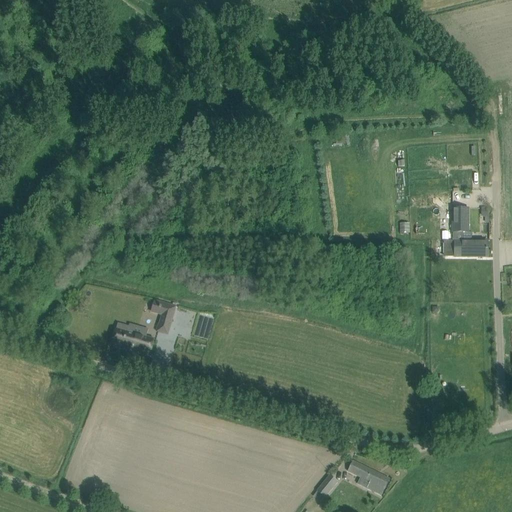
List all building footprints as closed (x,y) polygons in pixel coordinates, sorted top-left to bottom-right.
[(511,139),(511,120),(500,120),(499,138),(511,139)] [(343,136),(335,138),(336,145),(344,144),(343,136)] [(511,155),(503,155),(502,179),(511,179),(511,155)] [(434,195),(426,195),(426,218),(435,218),(434,195)] [(455,241),(445,241),(445,257),(488,257),(488,241),(465,241),(465,233),(472,233),(472,209),(455,209),(455,233),(455,241)] [(154,301),(154,302),(162,304),(161,307),(160,307),(159,309),(160,310),(159,315),(162,315),(161,320),(171,323),(176,307),(154,301)] [(118,324),(112,344),(150,355),(154,339),(127,332),(129,327),(118,324)] [(385,490),(385,489),(390,480),(353,462),(349,471),(348,472),(361,478),(370,483),(367,489),(381,496),(384,490),(385,490)] [(321,503),(337,482),(330,476),(313,497),(321,503)]
